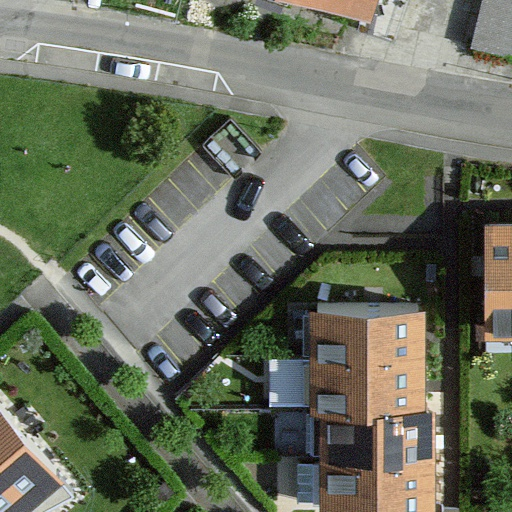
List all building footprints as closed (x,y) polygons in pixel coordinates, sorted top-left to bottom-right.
[(310,0),(362,18),(368,0),(310,0)] [(511,0),(483,0),(470,49),(511,60),(511,0)] [(511,331),(511,213),(471,214),(472,273),(473,332),(511,331)] [(418,300),(301,301),(302,354),(419,352),(418,300)] [(419,352),(302,354),(302,404),(312,404),(420,402),(419,352)] [(26,394),(0,414),(0,471),(32,511),(61,511),(97,485),(26,394)] [(420,402),(312,404),(312,453),(429,452),(429,402),(420,402)] [(429,452),(312,453),(313,504),(431,503),(429,452)] [(0,511),(32,511),(0,471),(0,511)]
